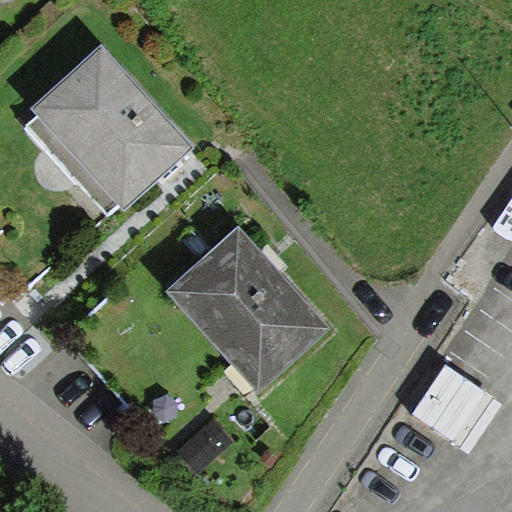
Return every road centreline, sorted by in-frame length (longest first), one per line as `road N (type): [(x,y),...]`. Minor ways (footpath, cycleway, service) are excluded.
road 1 (residential): [(294,511),(436,297)]
road 2 (residential): [(97,511),(0,432)]
